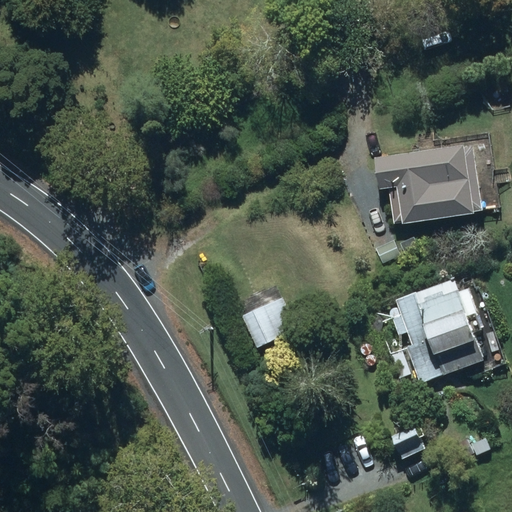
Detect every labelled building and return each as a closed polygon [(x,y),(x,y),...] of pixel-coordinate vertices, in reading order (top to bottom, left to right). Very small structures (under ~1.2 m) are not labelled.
[(394,222),(483,210),(474,145),(375,159),(380,188),(390,187),(394,222)] [(367,228),(383,262),(403,253),(387,218),(367,228)] [(412,345),(407,347),(419,382),(485,359),(456,279),(397,299),(412,345)] [(295,331),(276,286),(266,290),(265,288),(249,295),(250,298),(239,302),(244,315),(239,317),(252,349),(295,331)] [(399,378),(412,373),(403,349),(390,354),(399,378)] [(416,426),(392,436),(402,459),(425,448),(416,426)]
